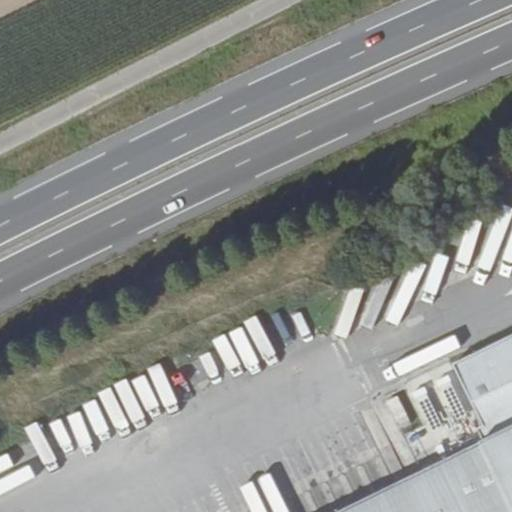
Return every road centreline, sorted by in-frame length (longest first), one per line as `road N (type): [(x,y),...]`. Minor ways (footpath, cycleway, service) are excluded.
road 1 (trunk): [(0,282),(511,41)]
road 2 (trunk): [(480,0),(0,225)]
